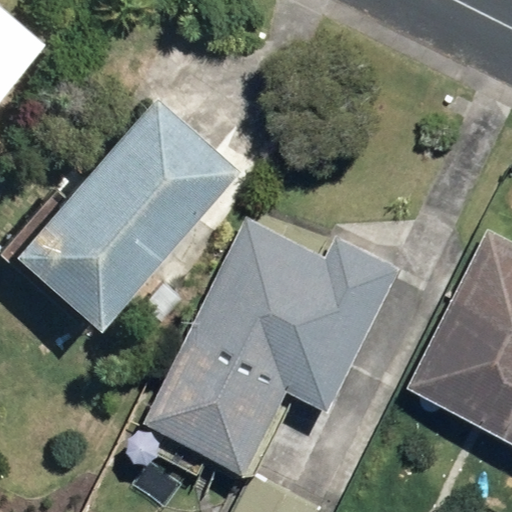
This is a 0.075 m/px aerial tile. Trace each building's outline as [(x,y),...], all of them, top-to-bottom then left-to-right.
[(0,80),(29,47),(0,20),(0,80)] [(220,167),(136,95),(0,252),(0,261),(79,330),(220,167)] [(388,279),(241,214),(145,424),(244,469),(280,389),(327,411),(388,279)] [(511,250),(483,235),(404,386),(511,441),(511,250)] [(318,511),(319,511),(253,476),(233,511),(318,511)]
